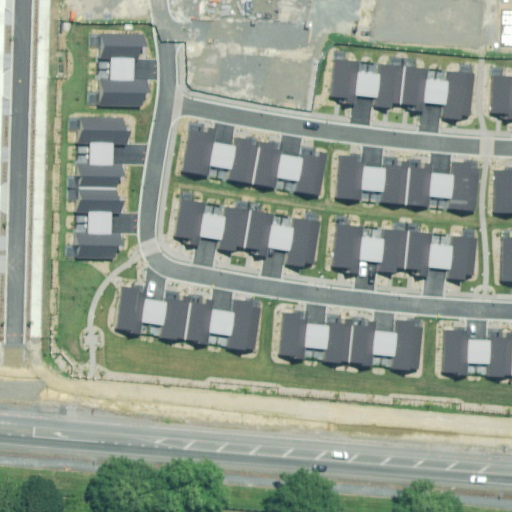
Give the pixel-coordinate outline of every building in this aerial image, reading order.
[(511,0),(481,0),(482,10),(511,9),(511,0)] [(141,35),(104,34),(103,58),(111,59),(110,80),(103,80),(102,104),(140,105),(140,84),(135,83),(136,56),(141,56),(141,35)] [(433,92),(343,48),(329,76),(420,120),(433,92)] [(122,120),(81,119),(80,145),(90,145),(90,165),(80,165),(79,187),(121,187),(121,165),(114,165),(114,145),(122,146),(122,120)] [(121,213),(121,187),(79,187),(79,212),(89,212),(88,232),(79,232),(78,254),(120,255),(120,232),(113,232),(113,213),(121,213)] [(121,290),(116,327),(139,331),(141,323),(162,327),(161,334),(185,338),(191,301),(169,298),(169,303),(143,299),(144,294),(121,290)] [(212,305),(191,301),(185,338),(209,342),(210,334),(231,338),(230,345),(254,349),(260,313),(239,309),(238,314),(212,310),(212,305)] [(282,319),(280,356),(304,357),(304,350),(326,352),(325,359),(350,361),(352,324),(331,322),(331,327),(305,325),(305,320),(282,319)] [(374,326),(352,324),(350,361),(374,363),(374,355),(396,357),(395,364),(420,366),(422,329),(401,328),(400,332),(374,330),(374,326)] [(443,334),(441,371),(465,372),(466,364),(487,365),(487,373),(511,374),(511,357),(511,336),(491,336),(491,341),(466,340),(467,335),(443,334)]
